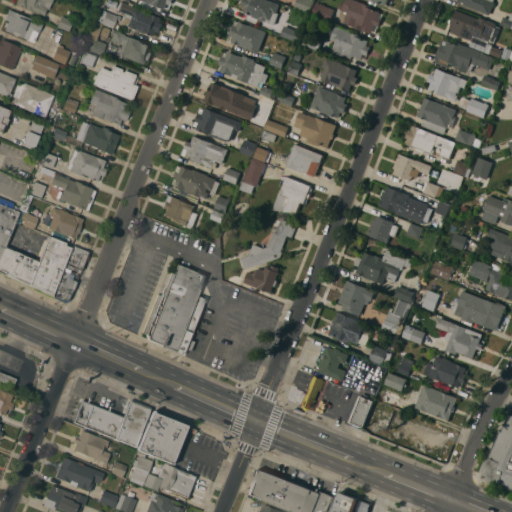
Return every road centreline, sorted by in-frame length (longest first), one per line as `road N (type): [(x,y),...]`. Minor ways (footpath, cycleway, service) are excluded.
road 1 (residential): [(208,0),(5,511)]
road 2 (residential): [(422,0),(220,511)]
road 3 (residential): [(511,375),(444,511)]
